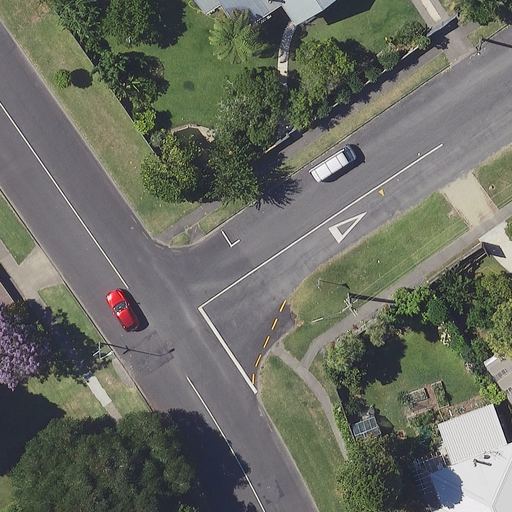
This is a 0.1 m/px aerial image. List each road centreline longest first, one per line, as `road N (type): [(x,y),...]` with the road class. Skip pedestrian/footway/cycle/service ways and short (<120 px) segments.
road 1 (residential): [(511,91),(158,334)]
road 2 (tertiary): [(0,103),(158,334)]
road 3 (tertiary): [(158,334),(234,445),(266,511)]
